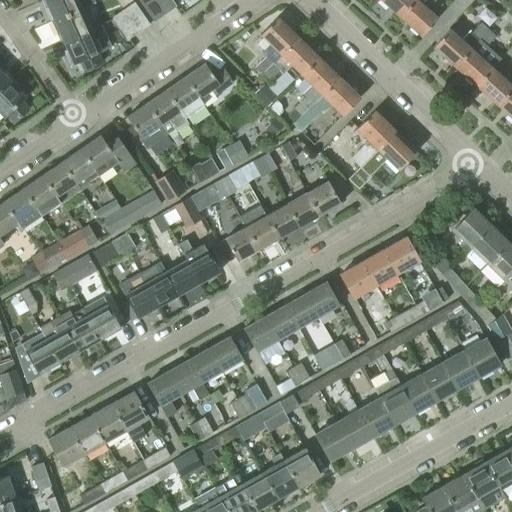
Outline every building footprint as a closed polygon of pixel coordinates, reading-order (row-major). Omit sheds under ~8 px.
[(91,0),(43,0),(47,8),(44,9),(50,23),(80,10),(93,4),(91,0)] [(136,0),(137,1),(153,23),(164,16),(152,0),(136,0)] [(169,0),(152,0),(164,16),(174,9),(175,8),(169,0)] [(378,0),(398,18),(414,0),(378,0)] [(435,1),(434,0),(414,0),(398,18),(420,37),(436,19),(426,11),(435,1)] [(122,12),(137,34),(148,26),(133,4),(122,12)] [(63,43),(90,31),(80,10),(50,23),(56,37),(59,36),(63,43)] [(137,34),(122,12),(111,19),(126,42),(137,34)] [(268,44),(259,54),(270,64),(271,63),(271,64),(282,53),(296,38),(276,19),(259,36),(268,44)] [(471,34),(478,40),(488,30),(481,23),(471,34)] [(101,64),(97,54),(109,48),(100,26),(90,31),(63,43),(66,50),(63,52),(69,66),(78,62),(83,72),(101,64)] [(453,68),(470,50),(478,40),(471,34),(469,32),(460,41),(448,30),(432,48),(453,68)] [(488,30),(478,40),(486,47),(495,36),(488,30)] [(271,63),(270,64),(280,74),(289,65),(300,76),(317,59),(296,38),(282,53),(271,64),(271,63)] [(478,40),(470,50),(453,68),(475,87),(491,69),(480,59),(489,50),(486,47),(478,40)] [(317,59),(300,76),(310,85),(302,94),(305,97),(311,104),(312,104),(313,104),(321,96),(338,79),(317,59)] [(204,64),(184,78),(198,99),(210,91),(214,96),(232,84),(222,70),(213,77),(204,64)] [(511,70),(503,80),(491,69),(475,87),(496,106),(511,88),(511,70)] [(184,78),(164,92),(179,113),(184,119),(203,106),(198,99),(184,78)] [(302,115),(293,125),(300,132),(318,113),(320,114),(330,104),(342,117),(359,99),(338,79),(321,96),(313,104),(313,105),(308,109),(307,109),(301,114),(302,115)] [(8,81),(0,88),(0,115),(3,119),(6,116),(14,124),(28,111),(20,102),(27,96),(16,84),(13,87),(8,81)] [(511,88),(496,106),(511,120),(511,88)] [(164,92),(146,105),(166,134),(173,129),(174,130),(185,122),(184,119),(179,113),(164,92)] [(305,97),(292,110),(299,117),(311,104),(305,97)] [(146,105),(126,119),(140,139),(139,140),(146,150),(167,135),(166,134),(146,105)] [(368,141),(350,160),(357,167),(359,168),(393,132),(373,112),(356,130),(368,141)] [(275,137),(283,127),(273,119),(265,129),(275,137)] [(359,168),(347,180),(355,188),(357,190),(370,177),(369,177),(386,159),(397,170),(414,152),(393,132),(359,168)] [(94,171),(93,172),(98,177),(117,164),(122,173),(134,165),(116,139),(106,147),(99,137),(79,150),(94,171)] [(238,140),(230,144),(239,160),(247,155),(238,140)] [(287,141),(279,146),(287,162),(296,157),(287,141)] [(223,169),(239,160),(230,144),(214,153),(223,169)] [(60,164),(80,193),(89,187),(83,179),(93,172),(94,171),(79,150),(60,164)] [(258,157),(267,173),(275,168),(267,153),(258,157)] [(267,173),(258,157),(251,162),(260,177),(267,173)] [(188,166),(198,183),(207,178),(197,161),(188,166)] [(80,193),(60,164),(41,177),(55,198),(61,206),(80,193)] [(172,171),(154,181),(167,203),(185,192),(172,171)] [(36,212),(36,211),(55,198),(41,177),(21,191),(36,212)] [(225,177),(217,181),(226,196),(234,192),(225,177)] [(219,200),(226,196),(217,181),(210,185),(219,200)] [(306,194),(318,216),(339,205),(327,182),(306,194)] [(201,211),(217,202),(210,188),(193,197),(201,211)] [(134,200),(119,209),(128,223),(143,215),(160,205),(152,190),(134,200)] [(2,204),(16,225),(17,225),(21,231),(40,217),(36,211),(36,212),(21,191),(2,204)] [(318,216),(306,194),(285,206),(298,228),(318,216)] [(174,207),(186,228),(199,221),(188,200),(174,207)] [(0,236),(16,225),(2,204),(0,205),(0,247),(3,246),(0,241),(0,236)] [(265,217),(277,239),(298,228),(285,206),(265,217)] [(119,209),(100,220),(109,234),(128,223),(119,209)] [(468,248),(490,226),(473,209),(451,231),(468,248)] [(167,230),(158,214),(150,218),(159,234),(167,230)] [(277,239),(265,217),(244,229),(257,251),(277,239)] [(486,266),(507,244),(490,226),(468,248),(486,266)] [(79,232),(87,247),(95,242),(87,227),(79,232)] [(257,251),(244,229),(223,240),(236,263),(257,251)] [(58,244),(68,258),(76,253),(87,247),(79,232),(58,244)] [(125,233),(117,237),(126,252),(134,248),(125,233)] [(117,257),(126,252),(117,237),(109,242),(117,257)] [(405,238),(388,248),(383,251),(396,274),(418,262),(405,238)] [(185,241),(176,246),(185,262),(197,284),(219,272),(203,245),(193,250),(190,249),(185,241)] [(68,258),(58,244),(49,249),(38,255),(46,270),(68,258)] [(504,283),(511,274),(511,247),(507,244),(486,266),(504,283)] [(104,255),(99,247),(91,251),(96,259),(104,255)] [(434,250),(426,258),(442,276),(451,269),(434,250)] [(375,286),(385,280),(396,274),(383,251),(361,263),(375,286)] [(51,274),(61,291),(96,271),(86,254),(51,274)] [(46,270),(38,255),(30,259),(39,274),(46,270)] [(165,273),(164,274),(177,296),(197,284),(185,262),(165,273)] [(159,263),(138,275),(140,277),(144,285),(156,307),(177,296),(164,274),(165,273),(159,263)] [(353,299),(369,290),(375,286),(361,263),(340,275),(353,299)] [(466,287),(451,269),(442,276),(459,295),(462,291),(460,288),(464,285),(466,287)] [(138,275),(118,286),(123,296),(136,319),(156,307),(144,285),(140,277),(138,275)] [(305,295),(317,317),(338,305),(325,283),(305,295)] [(474,311),(481,304),(466,287),(464,285),(460,288),(462,291),(459,295),(474,311)] [(19,294),(30,314),(38,309),(27,289),(19,294)] [(284,307),(297,329),(317,317),(305,295),(284,307)] [(422,300),(414,305),(420,316),(428,311),(422,300)] [(440,311),(444,319),(461,310),(456,302),(440,311)] [(481,304),(474,311),(483,322),(487,328),(491,324),(490,321),(493,318),(495,319),(481,304)] [(414,305),(392,317),(399,328),(420,316),(414,305)] [(85,318),(98,340),(119,328),(107,306),(85,318)] [(264,318),(277,341),(297,329),(284,307),(264,318)] [(419,323),(423,331),(444,319),(440,311),(419,323)] [(76,323),(69,312),(59,317),(61,321),(60,321),(78,352),(98,340),(85,318),(76,323)] [(38,329),(41,334),(57,363),(78,352),(60,321),(61,321),(59,317),(38,329)] [(384,321),(391,333),(399,328),(392,317),(384,321)] [(277,341),(264,318),(243,330),(256,352),(277,341)] [(491,324),(487,328),(495,342),(504,336),(495,319),(493,318),(490,321),(491,324)] [(398,335),(402,343),(423,331),(419,323),(398,335)] [(11,342),(19,337),(14,329),(8,333),(11,342)] [(57,363),(41,334),(13,349),(24,379),(35,372),(37,375),(57,363)] [(377,347),(381,355),(402,343),(398,335),(377,347)] [(511,358),(511,347),(505,336),(504,336),(495,342),(506,362),(511,358)] [(208,350),(221,372),(241,360),(229,338),(208,350)] [(463,351),(478,378),(499,366),(484,339),(463,351)] [(333,345),(342,360),(350,355),(341,340),(333,345)] [(342,360),(333,345),(326,349),(335,364),(342,360)] [(355,359),(360,367),(381,355),(377,347),(355,359)] [(221,372),(208,350),(188,361),(200,383),(201,383),(221,372)] [(478,378),(463,351),(441,363),(456,390),(478,378)] [(292,368),(301,383),(321,372),(312,357),(292,368)] [(334,371),(339,379),(360,367),(355,359),(334,371)] [(167,373),(180,395),(191,389),(198,401),(208,395),(201,383),(200,383),(188,361),(167,373)] [(0,374),(14,370),(11,363),(0,366),(0,374)] [(456,390),(441,363),(420,375),(435,402),(456,390)] [(301,383),(292,368),(286,372),(289,379),(275,386),(280,395),(301,383)] [(14,370),(0,374),(0,381),(6,398),(22,393),(14,370)] [(313,383),(318,391),(339,379),(334,371),(313,383)] [(180,395),(167,373),(146,385),(166,419),(175,414),(169,401),(180,395)] [(435,402),(420,375),(400,387),(399,387),(414,414),(435,402)] [(374,389),(379,399),(378,399),(393,426),(414,414),(399,387),(400,387),(394,377),(374,389)] [(318,391),(313,383),(291,396),(296,403),(318,391)] [(252,411),(266,403),(255,384),(242,392),(244,395),(252,411)] [(126,431),(125,432),(132,444),(144,437),(137,425),(147,419),(132,392),(111,404),(126,431)] [(236,400),(245,415),(252,411),(244,395),(236,400)] [(298,407),(291,396),(278,403),(285,415),(298,407)] [(393,426),(378,399),(357,411),(372,438),(393,426)] [(245,415),(236,400),(229,404),(238,419),(245,415)] [(285,415),(278,403),(260,413),(255,416),(263,429),(265,428),(272,440),(292,429),(285,415)] [(126,431),(111,404),(89,417),(104,443),(125,432),(126,431)] [(372,438),(357,411),(336,423),(351,450),(372,438)] [(234,427),(239,435),(242,441),(263,429),(255,416),(234,427)] [(104,443),(89,417),(68,428),(83,455),(104,443)] [(195,423),(204,438),(212,433),(203,418),(195,423)] [(204,438),(195,423),(188,427),(197,442),(204,438)] [(351,450),(336,423),(314,435),(329,462),(351,450)] [(214,439),(218,447),(239,435),(234,427),(214,439)] [(68,428),(47,440),(62,467),(83,455),(68,428)] [(218,447),(214,439),(212,440),(193,451),(201,466),(201,467),(215,459),(210,451),(218,447)] [(141,460),(146,469),(147,469),(169,457),(164,448),(141,460)] [(282,462),(297,489),(319,476),(304,450),(282,462)] [(201,466),(193,451),(192,451),(171,463),(176,471),(175,471),(179,478),(201,466)] [(511,465),(504,451),(483,464),(498,490),(511,482),(511,465)] [(282,462),(279,456),(271,461),(274,466),(261,474),(276,500),(297,489),(282,462)] [(119,473),(124,482),(146,469),(141,460),(119,473)] [(474,468),(462,475),(476,501),(482,511),(503,500),(502,499),(502,498),(498,490),(483,464),(482,464),(481,461),(472,466),(474,468)] [(151,475),(155,483),(175,471),(176,471),(171,463),(151,475)] [(38,491),(50,487),(42,464),(30,468),(38,491)] [(124,482),(119,473),(99,484),(104,493),(124,482)] [(240,486),(254,511),(255,511),(276,500),(261,474),(240,485),(240,486)] [(129,487),(133,495),(155,483),(151,475),(129,487)] [(462,475),(441,487),(455,511),(480,511),(482,511),(476,501),(462,475)] [(6,476),(0,478),(0,504),(14,500),(6,476)] [(254,511),(240,486),(240,485),(236,477),(214,489),(219,497),(219,498),(226,511),(254,511)] [(104,493),(99,484),(77,496),(82,505),(104,493)] [(425,507),(415,511),(455,511),(441,487),(439,484),(431,489),(432,492),(420,499),(425,507)] [(108,499),(112,507),(133,495),(129,487),(108,499)] [(48,511),(51,511),(58,510),(54,498),(45,501),(48,511)] [(226,511),(219,498),(197,510),(198,511),(226,511)] [(87,511),(102,511),(112,507),(108,499),(87,511)] [(18,511),(14,500),(0,504),(0,511),(18,511)]
